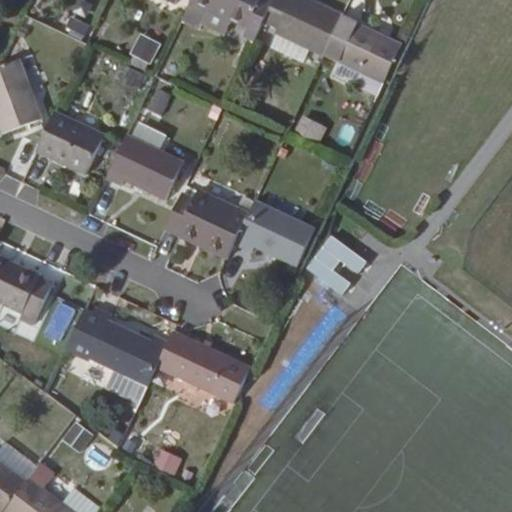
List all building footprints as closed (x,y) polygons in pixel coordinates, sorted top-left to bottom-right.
[(192,0),(183,20),(198,27),(201,21),(207,7),(230,18),(247,26),(242,35),(256,41),(259,36),(265,22),(280,29),(277,36),(280,37),(312,53),(324,58),(322,63),(337,71),(340,66),(384,86),(404,45),(310,0),(275,0),(276,0),(274,0),(192,0)] [(207,7),(201,21),(223,31),(230,18),(207,7)] [(64,30),(85,37),(90,23),(69,16),(64,30)] [(139,34),(129,55),(150,65),(160,44),(139,34)] [(312,53),(280,37),(273,50),(306,66),(312,53)] [(51,115),(20,56),(0,67),(0,113),(12,136),(51,115)] [(380,96),(384,86),(359,75),(353,84),(380,96)] [(156,88),(147,112),(161,117),(170,93),(156,88)] [(56,115),(37,155),(89,179),(108,138),(56,115)] [(320,142),(326,127),(301,116),(294,132),(320,142)] [(185,162),(128,135),(106,182),(122,189),(125,183),(166,202),(185,162)] [(249,216),(198,193),(194,201),(184,196),(167,232),(179,238),(182,230),(206,241),(203,248),(228,260),(234,247),(249,216)] [(298,268),(316,231),(256,202),(249,216),(234,247),(255,256),(257,251),(298,268)] [(206,241),(182,230),(179,238),(203,248),(206,241)] [(326,282),(347,299),(376,264),(355,247),(326,282)] [(0,304),(37,321),(55,281),(0,256),(0,304)] [(95,307),(91,314),(110,323),(113,316),(95,307)] [(250,369),(173,332),(168,343),(153,335),(149,341),(110,323),(91,314),(84,310),(65,350),(114,373),(147,389),(157,367),(233,403),(250,369)] [(138,406),(147,389),(114,373),(106,391),(138,406)] [(136,458),(144,442),(128,433),(119,449),(136,458)] [(0,451),(0,464),(27,485),(29,481),(39,470),(6,444),(0,451)] [(151,466),(173,477),(181,459),(160,449),(151,466)] [(0,511),(5,511),(27,485),(0,464),(0,511)] [(69,511),(65,509),(29,481),(27,485),(5,511),(69,511)] [(65,509),(69,511),(95,511),(74,497),(65,509)]
